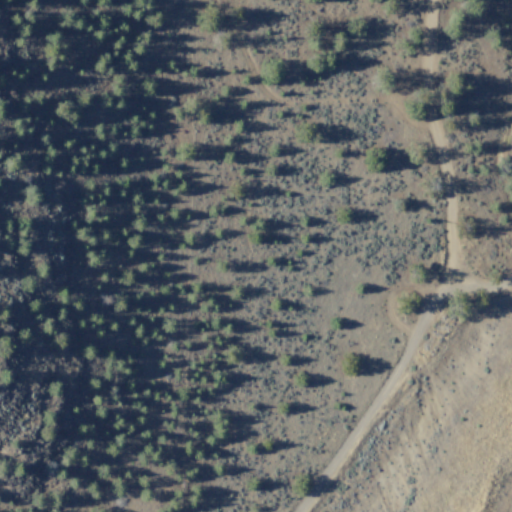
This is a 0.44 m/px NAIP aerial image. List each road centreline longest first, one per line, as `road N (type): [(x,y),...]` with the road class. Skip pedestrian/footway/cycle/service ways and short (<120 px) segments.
road 1 (track): [(417,330),(380,329),(336,289),(263,125),(226,0)]
road 2 (track): [(455,290),(446,177),(428,114),(431,0)]
